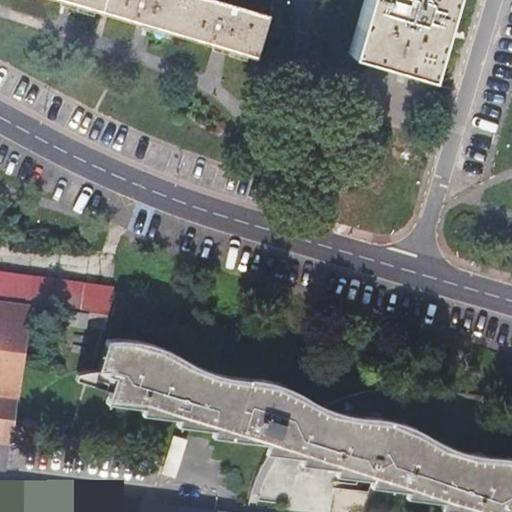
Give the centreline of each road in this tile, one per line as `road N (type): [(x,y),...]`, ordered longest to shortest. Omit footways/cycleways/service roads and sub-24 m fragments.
road 1 (residential): [(0,113),(138,181),(414,269)]
road 2 (residential): [(494,0),(414,269)]
